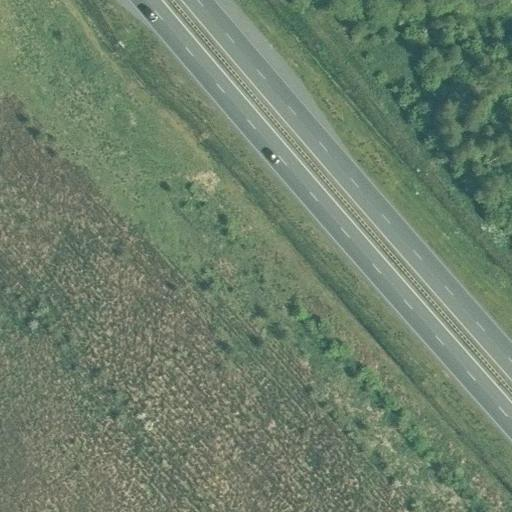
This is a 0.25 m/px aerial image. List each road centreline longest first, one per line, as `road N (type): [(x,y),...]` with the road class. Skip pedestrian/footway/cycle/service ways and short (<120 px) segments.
road 1 (trunk): [(146,0),(511,422)]
road 2 (trunk): [(511,361),(199,0)]
